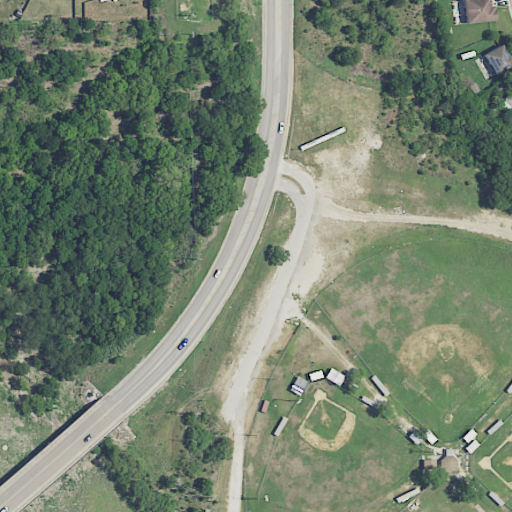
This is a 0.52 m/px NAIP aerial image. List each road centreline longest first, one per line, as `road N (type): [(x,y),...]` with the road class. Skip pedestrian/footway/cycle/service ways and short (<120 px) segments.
road 1 (tertiary): [(276,0),(276,111),(243,243),(196,324),(110,413)]
road 2 (tertiary): [(0,507),(110,413)]
